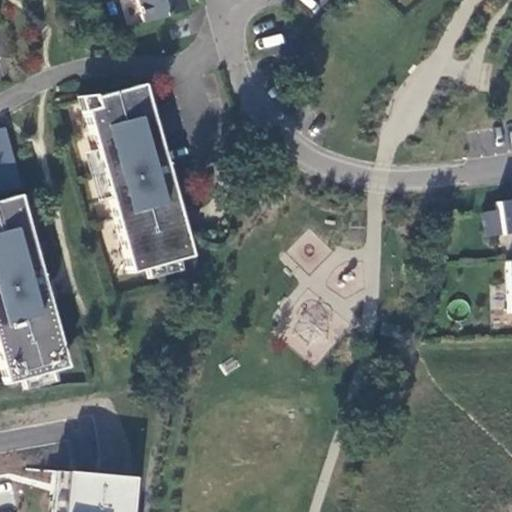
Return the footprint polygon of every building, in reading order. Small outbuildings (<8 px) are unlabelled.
[(130,0),(131,0),(132,0),(135,0),(143,22),(186,10),(182,0),(130,0)] [(127,273),(188,257),(139,85),(91,98),(94,108),(82,111),(127,273)] [(94,108),(91,98),(79,101),(82,111),(94,108)] [(0,128),(0,192),(17,188),(0,128)] [(63,366),(15,196),(0,200),(0,375),(2,383),(63,366)] [(511,199),(494,202),(495,210),(480,212),(483,237),(511,233),(511,199)] [(128,511),(131,479),(51,469),(46,511),(128,511)]
